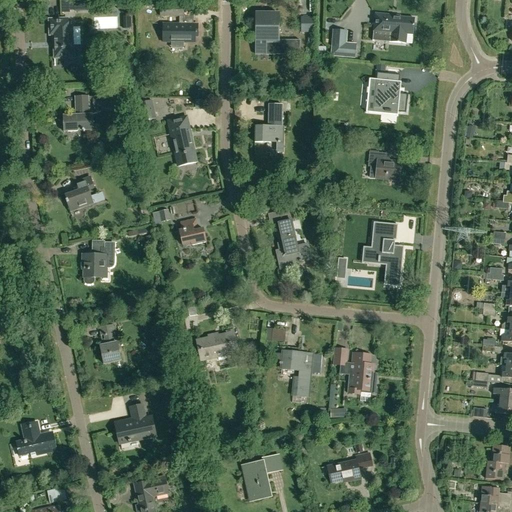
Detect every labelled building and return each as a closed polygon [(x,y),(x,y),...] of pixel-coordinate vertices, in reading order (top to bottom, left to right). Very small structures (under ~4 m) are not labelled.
[(93,1),(75,2),(75,12),(94,11),(93,1)] [(62,2),(62,13),(75,12),(75,2),(69,2),(62,2)] [(194,24),(194,19),(187,19),(187,5),(161,5),(161,17),(180,16),(180,24),(164,24),(164,42),(195,43),(196,31),(198,31),(198,25),(194,24)] [(338,21),(352,22),(353,11),(339,10),(338,21)] [(400,16),(375,14),(373,32),(392,33),(391,42),(406,43),(407,35),(413,35),(414,19),(400,18),(400,16)] [(123,23),(124,29),(132,29),(131,15),(128,16),(129,23),(123,23)] [(257,16),(256,48),(266,48),(266,53),(276,53),(276,55),(298,55),(297,40),(279,40),(279,15),(268,15),(268,16),(257,16)] [(314,18),(301,18),(302,32),(314,32),(314,18)] [(54,33),(54,58),(63,57),(64,59),(74,59),(74,47),(73,47),(73,27),(69,28),(68,19),(49,19),(50,33),(54,33)] [(332,42),(331,56),(355,58),(356,44),(346,43),(347,32),(333,30),(332,42)] [(377,81),(376,94),(384,95),(383,110),(407,112),(408,94),(398,93),(399,83),(377,81)] [(94,130),(94,115),(102,111),(102,109),(111,109),(111,96),(89,97),(89,96),(76,96),(76,110),(79,112),(79,115),(64,116),(64,131),(94,130)] [(156,118),(155,113),(152,101),(139,104),(142,121),(156,118)] [(256,126),(256,143),(267,143),(267,153),(277,153),(284,153),(284,143),(284,128),(289,128),(289,116),(283,116),(283,115),(283,104),(269,104),(269,114),(269,121),(272,121),(272,126),(269,126),(256,126)] [(187,118),(169,122),(179,166),(197,162),(187,118)] [(346,140),(347,133),(335,132),(330,131),(329,138),(334,139),(344,141),(344,140),(346,140)] [(370,152),(369,167),(378,167),(376,178),(400,181),(401,162),(390,161),(391,154),(370,152)] [(511,155),(508,155),(508,161),(500,161),(500,163),(511,163),(511,155)] [(511,163),(500,163),(500,164),(506,165),(505,171),(510,171),(510,175),(511,175),(511,163)] [(82,206),(93,203),(94,204),(106,200),(103,193),(98,195),(92,177),(78,182),(80,190),(67,195),(68,199),(67,200),(68,203),(69,202),(72,211),(83,208),(82,206)] [(155,228),(164,227),(163,223),(172,221),(170,210),(153,213),(155,228)] [(292,210),(282,212),(284,223),(279,224),(284,244),(279,245),(280,251),(277,252),(281,269),(293,267),(293,263),(311,258),(308,244),(298,247),(292,221),(295,221),(292,210)] [(183,230),(181,230),(183,243),(192,241),(193,245),(207,242),(204,228),(199,230),(197,219),(182,222),(183,230)] [(401,263),(403,250),(393,249),(394,246),(394,242),(389,241),(388,241),(390,225),(374,224),(372,249),(370,249),(369,260),(378,260),(379,261),(379,262),(388,263),(386,286),(400,287),(400,281),(400,277),(398,277),(400,263),(401,263)] [(147,234),(146,228),(132,231),(133,236),(147,234)] [(115,264),(115,259),(115,243),(105,243),(105,247),(95,247),(95,254),(85,254),(85,262),(83,262),(83,269),(85,269),(85,278),(84,281),(85,283),(88,284),(92,284),(94,283),(95,281),(95,278),(96,278),(96,276),(102,276),(102,269),(105,269),(105,268),(108,269),(109,269),(112,268),(114,266),(115,264)] [(339,259),(338,268),(346,269),(346,260),(339,259)] [(503,275),(487,274),(484,273),(483,279),(487,280),(504,282),(505,275),(503,275)] [(505,301),(507,301),(506,306),(511,306),(511,293),(511,294),(503,293),(502,298),(505,301)] [(146,314),(160,313),(158,301),(146,303),(146,305),(144,305),(146,314)] [(496,305),(485,304),(473,303),(472,309),(483,310),(484,310),(496,311),(496,305)] [(192,330),(189,317),(198,315),(195,305),(183,308),(185,318),(179,319),(182,332),(192,330)] [(511,318),(508,318),(508,323),(504,323),(502,325),(501,330),(511,330),(511,318)] [(116,325),(113,326),(100,329),(102,335),(105,335),(107,345),(101,347),(105,365),(122,361),(118,343),(117,343),(115,333),(117,332),(116,325)] [(266,328),(264,340),(271,341),(273,329),(266,328)] [(210,339),(197,341),(201,361),(240,353),(235,330),(228,332),(228,335),(218,337),(217,334),(209,336),(210,339)] [(511,342),(511,330),(501,330),(500,330),(500,336),(502,336),(502,342),(511,342)] [(313,355),(284,352),(282,368),(301,370),(300,377),(294,377),(292,396),(310,398),(311,392),(310,391),(311,373),(318,374),(318,365),(312,364),(313,355)] [(354,371),(350,370),(348,394),(360,395),(361,391),(371,392),(371,394),(375,394),(377,381),(373,380),(374,365),(369,365),(370,356),(371,356),(371,355),(353,354),(352,364),(351,364),(351,365),(355,365),(354,371)] [(511,378),(511,366),(507,366),(506,372),(503,372),(502,378),(511,378)] [(476,373),(475,381),(488,382),(489,375),(477,373),(476,373)] [(501,395),(501,402),(511,402),(511,390),(495,388),(494,394),(501,395)] [(511,402),(501,402),(500,408),(497,408),(496,414),(511,415),(511,402)] [(134,420),(116,423),(120,444),(157,436),(153,418),(147,420),(144,405),(131,408),(134,420)] [(474,408),(474,417),(487,418),(488,410),(474,408)] [(27,442),(18,443),(21,456),(29,454),(30,457),(39,455),(38,453),(50,451),(50,452),(57,451),(53,434),(40,437),(37,423),(23,426),(27,442)] [(355,445),(357,454),(364,452),(362,444),(355,445)] [(488,461),(488,462),(511,464),(511,453),(511,447),(493,445),(492,462),(488,461)] [(183,451),(186,466),(204,462),(201,447),(183,451)] [(331,483),(349,480),(349,482),(361,479),(359,469),(374,466),(371,453),(356,456),(357,460),(328,467),(331,483)] [(263,461),(243,466),(251,502),(272,497),(266,472),(280,468),(277,456),(262,459),(263,461)] [(511,464),(488,462),(486,479),(504,481),(504,474),(508,475),(509,471),(511,470),(511,464)] [(156,511),(154,498),(170,494),(166,476),(150,479),(150,481),(134,484),(138,505),(135,505),(136,511),(156,511)] [(482,487),(481,504),(510,506),(511,494),(499,493),(499,488),(482,487)] [(48,491),(50,504),(67,500),(66,494),(58,496),(56,489),(48,491)]
